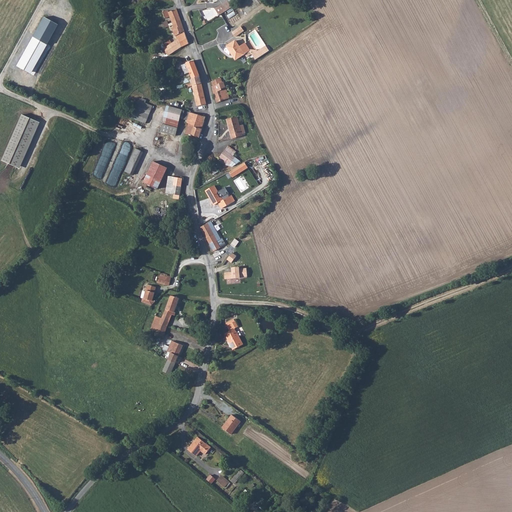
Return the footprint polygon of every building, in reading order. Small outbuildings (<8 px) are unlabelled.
[(230,0),(228,0),(221,5),(225,11),(234,5),(230,0)] [(216,8),(219,15),(225,11),(221,5),(216,8)] [(181,22),(176,10),(169,12),(168,11),(164,11),(166,18),(170,17),(173,25),(181,22)] [(32,74),(59,25),(45,16),(17,65),(32,74)] [(181,22),(173,25),(174,27),(172,28),(175,35),(184,31),(181,22)] [(243,31),(240,26),(231,32),(235,37),(243,31)] [(184,31),(175,35),(178,40),(182,47),(188,44),(184,31)] [(170,44),(175,51),(182,47),(178,40),(170,44)] [(167,41),(164,43),(166,47),(164,49),(168,55),(175,51),(170,44),(169,45),(167,41)] [(249,52),(249,51),(245,45),(240,48),(235,41),(226,47),(233,56),(234,56),(237,60),(249,52)] [(255,60),(270,50),(267,46),(258,51),(257,50),(255,51),(249,51),(249,52),(255,60)] [(199,76),(194,61),(189,63),(188,60),(182,63),(186,71),(188,70),(192,79),(199,76)] [(192,79),(191,79),(192,83),(193,86),(201,84),(199,76),(192,79)] [(215,87),(212,88),(217,103),(225,100),(221,89),(226,88),(224,82),(222,83),(221,81),(214,84),(215,87)] [(203,93),(201,84),(193,86),(192,86),(195,95),(203,93)] [(229,99),(226,88),(221,89),(225,100),(229,99)] [(203,93),(195,95),(198,107),(206,105),(203,93)] [(138,101),(132,115),(141,118),(147,105),(138,101)] [(146,119),(150,111),(152,107),(147,105),(141,118),(146,119)] [(182,120),(184,111),(168,106),(163,123),(177,128),(179,119),(182,120)] [(186,133),(199,138),(203,125),(205,117),(184,111),(182,120),(185,121),(185,124),(188,125),(186,133)] [(141,118),(132,115),(131,119),(145,124),(148,120),(146,119),(141,118)] [(244,136),(242,130),(240,122),(238,117),(228,121),(233,139),(244,136)] [(35,123),(21,118),(3,165),(17,170),(35,123)] [(176,135),(177,130),(170,127),(162,125),(160,131),(176,135)] [(236,154),(238,152),(230,146),(221,157),(231,165),(238,155),(236,154)] [(131,173),(141,151),(136,149),(125,171),(131,173)] [(121,150),(110,180),(118,183),(129,153),(121,150)] [(167,168),(153,161),(144,182),(158,188),(167,168)] [(229,171),(233,177),(249,167),(245,162),(229,171)] [(168,176),(165,193),(173,195),(173,199),(179,200),(182,178),(168,176)] [(224,200),(215,186),(206,191),(215,205),(219,203),(223,208),(234,202),(231,197),(224,200)] [(204,234),(215,228),(212,222),(201,228),(204,234)] [(204,234),(206,238),(213,234),(217,232),(215,228),(204,234)] [(206,238),(210,245),(218,241),(214,235),(213,234),(206,238)] [(218,241),(210,245),(213,251),(220,247),(218,241)] [(232,252),(226,259),(231,263),(236,256),(232,252)] [(224,273),(224,279),(247,277),(246,268),(239,269),(239,267),(231,268),(231,272),(224,273)] [(168,275),(160,273),(157,283),(165,285),(165,284),(170,285),(172,277),(168,276),(168,275)] [(144,299),(143,302),(151,305),(155,302),(152,301),(156,287),(148,285),(146,292),(144,291),(142,298),(144,299)] [(176,306),(179,298),(171,295),(168,303),(176,306)] [(164,314),(171,317),(172,315),(175,316),(176,312),(174,312),(176,306),(168,303),(164,314)] [(160,323),(167,326),(171,317),(164,314),(162,318),(160,323)] [(155,336),(163,339),(167,326),(160,323),(162,318),(156,316),(151,329),(156,332),(155,336)] [(230,331),(233,329),(235,328),(232,323),(227,327),(230,331)] [(235,332),(233,329),(230,331),(226,334),(228,337),(227,338),(234,350),(243,344),(238,336),(236,333),(236,332),(235,332)] [(173,341),(183,345),(184,342),(174,337),(173,341)] [(171,352),(178,355),(183,345),(173,341),(172,342),(168,351),(171,352)] [(167,359),(175,363),(178,355),(171,352),(167,359)] [(167,359),(162,371),(169,374),(175,363),(167,359)] [(232,416),(223,428),(231,434),(239,422),(232,416)] [(211,448),(198,437),(188,449),(197,456),(201,451),(205,454),(211,448)] [(235,483),(245,472),(241,468),(231,480),(235,483)] [(216,480),(210,475),(207,479),(212,484),(216,480)] [(229,482),(222,476),(218,481),(225,487),(229,482)] [(234,491),(226,486),(226,488),(227,489),(225,492),(230,496),(234,491)]
